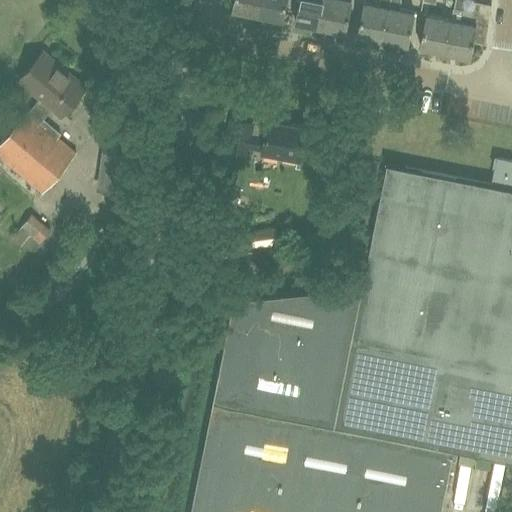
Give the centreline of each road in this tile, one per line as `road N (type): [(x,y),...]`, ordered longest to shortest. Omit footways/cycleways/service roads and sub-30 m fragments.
road 1 (residential): [(85,511),(160,301),(196,90),(188,31)]
road 2 (residential): [(496,90),(227,32),(208,16)]
